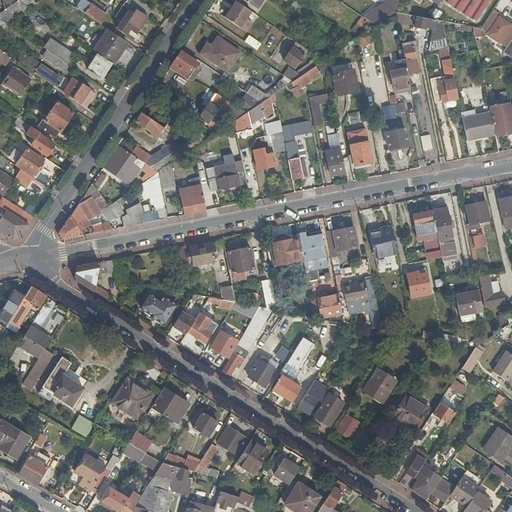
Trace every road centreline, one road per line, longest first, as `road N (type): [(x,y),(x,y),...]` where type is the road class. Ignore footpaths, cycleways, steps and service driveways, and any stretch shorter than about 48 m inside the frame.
road 1 (residential): [(23,262),(511,167)]
road 2 (unclassified): [(23,262),(412,511)]
road 3 (unclassified): [(23,262),(197,0)]
